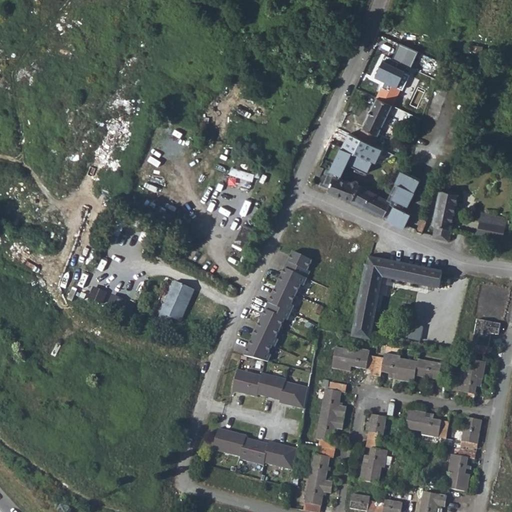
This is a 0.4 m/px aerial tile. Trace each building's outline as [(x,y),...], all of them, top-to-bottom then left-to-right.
[(386,60),(399,66),(401,62),(412,67),(420,51),(401,43),(393,59),(388,56),(386,60)] [(375,76),(388,82),(397,86),(406,69),(399,66),(386,60),(383,58),(375,76)] [(348,133),(342,145),(352,151),(366,157),(373,145),(378,134),(380,131),(384,123),(401,88),(397,86),(388,82),(385,88),(381,87),(357,137),(348,133)] [(342,173),(352,151),(342,145),(330,169),(342,173)] [(366,157),(378,163),(384,150),(373,145),(366,157)] [(253,186),(255,171),(232,168),(230,183),(253,186)] [(402,169),(386,201),(391,204),(406,210),(421,178),(402,169)] [(333,176),(326,190),(356,202),(384,217),(391,204),(386,201),(368,191),(357,186),(357,184),(353,182),(350,183),(333,176)] [(441,189),(433,226),(435,226),(433,235),(435,237),(448,241),(451,229),(458,195),(441,189)] [(391,204),(384,217),(404,228),(411,213),(406,210),(391,204)] [(477,235),(503,240),(504,235),(507,218),(481,213),(477,235)] [(312,261),(292,252),(243,355),(266,361),(312,261)] [(455,294),(458,277),(371,258),(354,339),(370,342),(383,279),(455,294)] [(194,289),(175,280),(157,320),(168,325),(171,317),(180,322),(194,289)] [(93,287),(90,298),(105,302),(108,290),(93,287)] [(111,294),(109,306),(124,309),(126,297),(111,294)] [(501,325),(477,321),(472,345),(476,346),(475,354),(492,356),(493,349),(489,348),(491,335),(499,336),(501,325)] [(414,378),(434,381),(437,364),(417,361),(416,364),(399,361),(399,359),(384,356),(383,361),(368,359),(369,354),(354,351),(353,354),(336,351),(332,372),(350,375),(350,370),(365,372),(365,377),(381,380),(382,375),(396,377),(395,382),(413,385),(414,378)] [(486,363),(467,359),(464,376),(461,376),(456,400),(474,403),(478,378),(483,379),(486,363)] [(448,366),(437,364),(434,381),(445,382),(448,366)] [(304,413),(308,392),(287,385),(288,383),(264,375),(263,377),(240,370),(233,391),(257,398),(258,396),(281,403),(280,406),(304,413)] [(346,385),(330,382),(328,389),(324,389),(316,439),(320,439),(317,454),(313,454),(303,510),(314,511),(319,511),(323,492),(330,493),(332,481),(325,480),(329,457),(333,458),(336,442),(332,441),(334,428),(342,429),(345,407),(338,406),(341,391),(344,392),(346,385)] [(424,437),(425,437),(428,421),(427,420),(427,415),(410,413),(407,432),(424,435),(424,437)] [(481,420),(466,418),(459,456),(451,455),(448,472),(450,472),(447,489),(466,492),(469,475),(465,474),(467,459),(475,460),(481,420)] [(386,421),(371,419),(367,445),(371,446),(369,462),(364,462),(361,478),(380,481),(382,464),(386,465),(389,448),(382,447),(386,421)] [(450,424),(428,421),(425,437),(447,440),(450,424)] [(245,437),(218,428),(211,449),(239,457),(238,460),(260,467),(261,465),(293,474),(297,453),(268,444),(267,446),(244,439),(245,437)] [(371,495),(354,492),(350,507),(368,510),(367,511),(401,511),(403,502),(386,498),(385,501),(370,498),(371,495)] [(446,496),(424,492),(419,511),(436,511),(438,506),(444,508),(446,496)]
